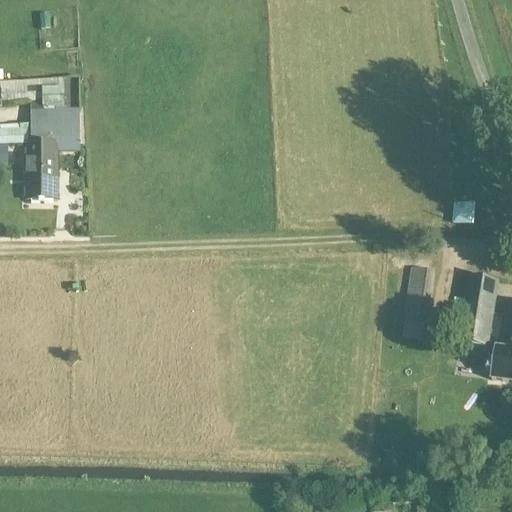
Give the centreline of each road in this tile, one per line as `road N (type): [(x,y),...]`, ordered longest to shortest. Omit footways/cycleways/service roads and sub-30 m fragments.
road 1 (unclassified): [(0,248),(511,242)]
road 2 (unclassified): [(511,135),(485,86),(456,0)]
